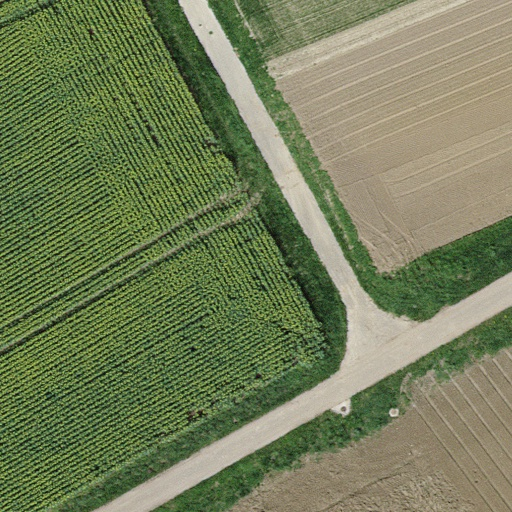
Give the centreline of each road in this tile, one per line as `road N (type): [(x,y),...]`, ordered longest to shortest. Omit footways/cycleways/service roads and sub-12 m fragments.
road 1 (track): [(132,511),(511,297)]
road 2 (track): [(392,362),(190,0)]
